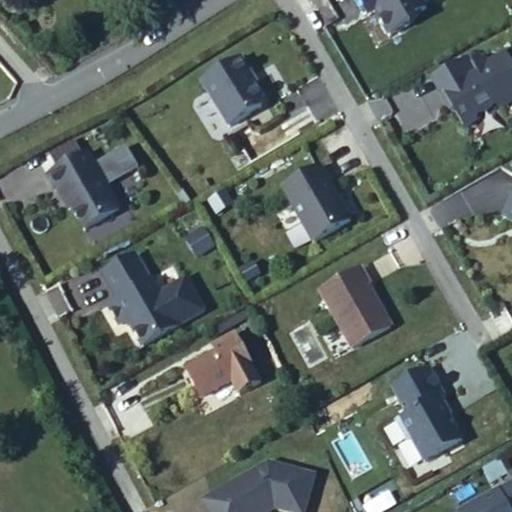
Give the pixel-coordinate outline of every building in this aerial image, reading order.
[(423,0),(362,0),(367,8),(374,4),(379,12),(392,36),(413,24),(411,20),(429,9),(423,0)] [(374,4),(367,8),(372,16),(379,12),(374,4)] [(465,52),(426,74),(433,86),(439,88),(443,95),(441,101),(444,107),(451,109),(460,125),(472,118),(473,113),(491,103),(493,106),(511,95),(511,67),(503,51),(485,61),(481,56),(475,54),(468,58),(465,52)] [(240,61),(201,85),(229,129),(261,110),(262,103),(247,78),(250,76),(240,61)] [(137,173),(124,151),(91,169),(84,157),(45,180),(53,194),(56,192),(62,203),(64,202),(82,234),(116,214),(104,192),(137,173)] [(280,194),(311,247),(348,226),(317,172),(280,194)] [(133,259),(101,277),(116,303),(107,308),(118,327),(126,322),(141,350),(176,329),(162,304),(158,297),(150,283),(148,284),(133,259)] [(318,296),(350,354),(388,333),(380,318),(377,320),(375,314),(377,313),(364,290),(366,289),(358,273),(318,296)] [(158,297),(162,304),(188,289),(184,282),(158,297)] [(188,289),(162,304),(176,329),(202,314),(188,289)] [(256,388),(231,341),(209,352),(212,358),(181,375),(196,403),(227,387),(234,400),(256,388)] [(406,443),(419,466),(457,444),(444,421),(446,420),(436,403),(440,401),(424,373),(387,394),(402,421),(392,427),(403,445),(406,443)] [(223,490),(199,504),(203,511),(268,511),(269,511),(271,511),(300,511),(309,481),(264,467),(233,485),(231,493),(223,490)] [(511,511),(511,491),(508,485),(459,511),(511,511)]
